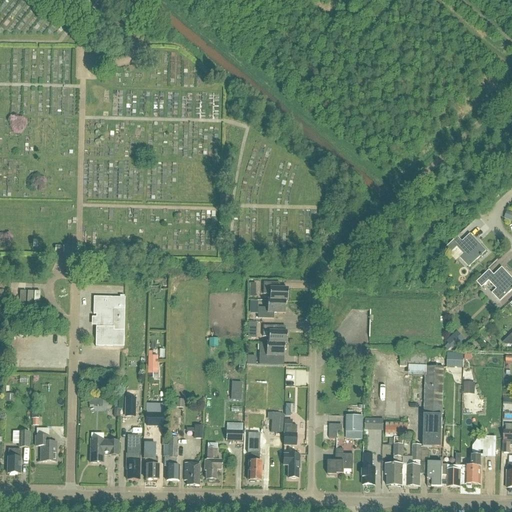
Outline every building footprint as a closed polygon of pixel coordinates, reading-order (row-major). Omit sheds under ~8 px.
[(486,252),(471,235),(463,243),(458,238),(445,250),(450,255),(457,249),(464,255),(460,259),(469,269),(486,252)] [(511,292),(511,279),(502,269),(495,277),(490,272),(478,284),(483,289),(490,282),(498,290),(493,295),(501,303),(511,292)] [(285,302),(285,303),(287,303),(287,290),(279,290),(279,284),(263,284),(263,295),(269,295),(269,302),(285,302)] [(123,349),(124,305),(124,299),(123,299),(119,299),(93,299),(93,316),(96,316),(95,348),(120,349),(123,349)] [(371,300),(370,338),(434,340),(435,302),(371,300)] [(269,302),(267,302),(267,309),(258,309),(257,320),(273,320),(273,314),(285,314),(285,303),(285,302),(269,302)] [(284,345),(284,346),(286,346),(286,333),(274,333),(275,327),(263,327),(262,333),(262,338),(268,338),(268,345),(284,345)] [(457,333),(447,342),(454,351),(465,341),(463,340),(455,347),(450,342),(459,335),(457,333)] [(268,345),(266,345),(266,357),(260,356),(260,363),(272,363),(272,357),(284,357),(284,346),(284,345),(268,345)] [(401,352),(400,368),(408,368),(408,378),(409,378),(426,378),(425,405),(424,449),(442,449),(444,369),(426,369),(427,352),(401,352)] [(448,355),(447,368),(463,369),(464,355),(448,355)] [(247,366),(255,366),(255,358),(247,358),(247,366)] [(464,384),(464,393),(475,393),(475,384),(464,384)] [(13,404),(13,396),(5,396),(5,403),(13,404)] [(511,398),(503,399),(503,406),(511,406),(511,398)] [(134,418),(134,399),(124,399),(124,418),(134,418)] [(148,413),(164,413),(164,405),(148,405),(148,413)] [(161,427),(162,416),(146,415),(146,427),(161,427)] [(348,417),(348,433),(354,433),(354,441),(362,441),(363,418),(348,417)] [(383,432),(383,420),(364,420),(364,431),(383,432)] [(284,434),(284,446),(296,447),(296,434),(297,427),(290,427),(290,422),(284,422),(284,427),(284,434)] [(386,436),(408,437),(408,424),(385,423),(386,436)] [(510,455),(510,447),(511,447),(511,425),(505,426),(505,432),(504,432),(504,443),(503,455),(510,455)] [(201,440),(202,427),(193,427),(193,440),(201,440)] [(241,443),(242,432),(225,432),(225,443),(241,443)] [(329,432),(329,440),(334,440),(337,441),(337,433),(329,432)] [(29,449),(29,434),(18,434),(18,449),(29,449)] [(56,464),(57,444),(49,444),(49,438),(35,438),(35,448),(41,448),(40,463),(37,463),(56,464)] [(139,456),(139,438),(128,438),(127,456),(126,456),(126,472),(127,472),(126,481),(139,482),(139,456)] [(483,439),(483,458),(496,458),(496,439),(484,438),(483,439)] [(164,440),(163,447),(168,447),(168,458),(163,458),(163,467),(167,468),(166,482),(178,483),(179,468),(175,468),(175,460),(176,460),(176,440),(168,439),(168,440),(164,440)] [(388,488),(402,488),(403,465),(403,458),(403,446),(403,440),(395,440),(395,447),(394,458),(394,466),(386,466),(386,477),(388,477),(388,488)] [(118,457),(118,443),(104,443),(104,441),(90,441),(90,465),(103,465),(103,457),(118,457)] [(251,455),(259,455),(260,445),(248,444),(247,454),(251,455)] [(423,473),(423,453),(422,452),(421,463),(421,446),(413,446),(413,463),(414,463),(413,467),(407,467),(407,466),(403,465),(402,488),(407,488),(420,488),(421,473),(423,473)] [(216,463),(216,450),(208,450),(207,462),(205,462),(204,474),(206,474),(206,482),(215,482),(215,472),(220,472),(221,463),(216,463)] [(20,476),(20,451),(8,451),(8,475),(20,476)] [(353,471),(353,456),(344,456),(344,451),(337,451),(336,463),(329,463),(328,477),(337,477),(337,476),(344,476),(344,471),(353,471)] [(443,489),(443,487),(443,466),(443,453),(443,465),(429,464),(430,453),(423,453),(423,473),(428,473),(428,488),(432,488),(443,489)] [(259,455),(251,455),(250,463),(249,463),(248,482),(261,483),(262,464),(259,464),(259,455)] [(299,471),(299,457),(283,456),(283,467),(287,467),(287,471),(288,471),(288,480),(298,480),(298,471),(299,471)] [(375,487),(375,469),(372,469),(372,456),(363,456),(363,486),(375,487)] [(481,486),(481,458),(473,458),(473,468),(460,468),(460,471),(461,471),(461,485),(466,485),(466,486),(481,486)] [(158,482),(158,467),(157,467),(157,460),(144,460),(144,467),(146,467),(146,482),(158,482)] [(198,488),(199,465),(184,465),(183,482),(186,482),(186,487),(198,488)] [(443,466),(443,487),(448,487),(448,489),(461,489),(461,485),(461,471),(460,471),(460,468),(448,468),(448,467),(443,466)]
